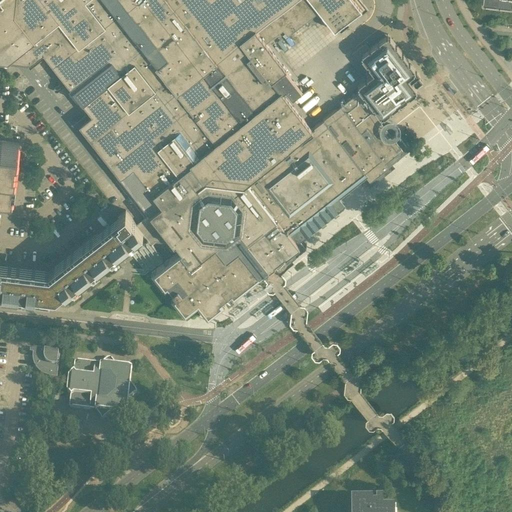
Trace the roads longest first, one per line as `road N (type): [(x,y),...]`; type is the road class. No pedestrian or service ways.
road 1 (secondary): [(500,192),(90,511)]
road 2 (secondary): [(144,511),(511,219)]
road 3 (unclassified): [(423,0),(440,41),(488,105)]
road 4 (unclassified): [(511,101),(442,0)]
